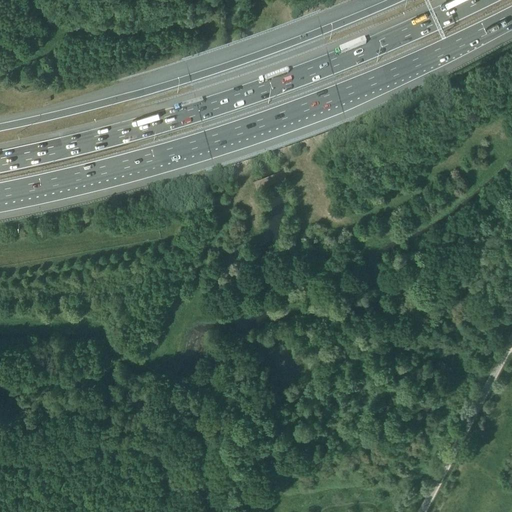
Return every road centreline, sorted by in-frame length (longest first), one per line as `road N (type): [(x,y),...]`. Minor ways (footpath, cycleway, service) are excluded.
road 1 (motorway): [(0,194),(274,118),(511,17)]
road 2 (motorway): [(472,0),(331,64),(198,111),(0,162)]
road 3 (motorway): [(393,0),(190,78),(0,127)]
road 4 (unclassified): [(422,511),(511,339)]
